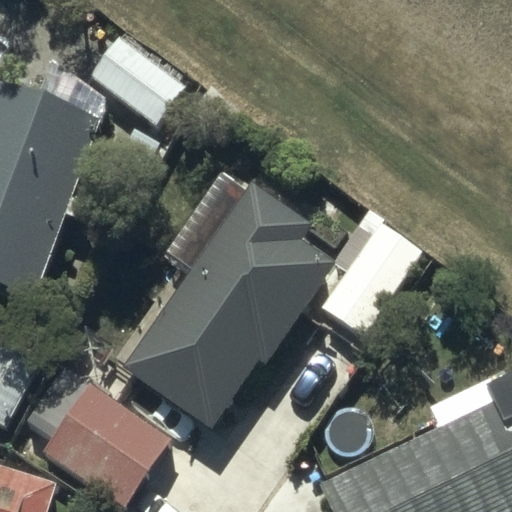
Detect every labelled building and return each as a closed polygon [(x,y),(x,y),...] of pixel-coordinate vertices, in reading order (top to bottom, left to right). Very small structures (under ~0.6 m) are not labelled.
[(186,91),(118,42),(90,80),(169,137),(187,113),(176,105),(186,91)] [(50,65),(37,105),(0,92),(0,293),(36,306),(98,126),(93,125),(104,100),(50,65)] [(192,276),(122,371),(209,434),(259,366),(264,370),(301,319),(321,332),(328,320),(366,344),(421,256),(364,220),(333,269),(301,246),(311,232),(253,190),(248,197),(227,182),(170,260),(192,276)] [(0,426),(5,430),(40,365),(0,342),(0,426)] [(90,390),(43,458),(118,511),(123,511),(170,446),(90,390)] [(511,511),(511,396),(320,488),(331,511),(511,511)] [(0,472),(0,511),(48,511),(55,491),(0,472)]
